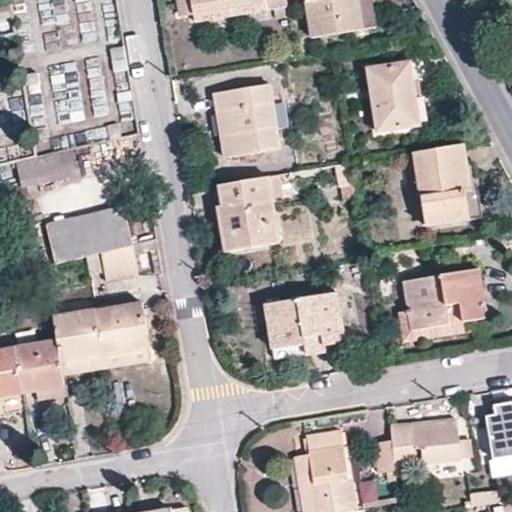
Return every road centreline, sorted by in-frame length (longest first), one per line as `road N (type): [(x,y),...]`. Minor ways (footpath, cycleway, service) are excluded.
road 1 (residential): [(218,441),(136,0)]
road 2 (residential): [(218,441),(253,413),(511,364)]
road 3 (residential): [(0,486),(175,458),(218,441)]
road 4 (residential): [(439,0),(511,138)]
